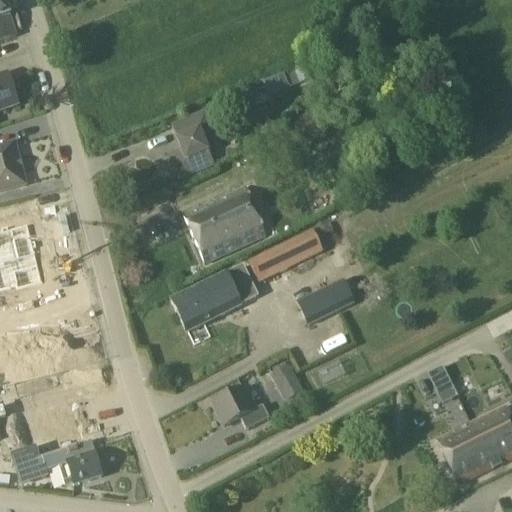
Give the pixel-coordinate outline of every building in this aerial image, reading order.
[(0,0),(0,44),(15,39),(8,20),(10,19),(3,0),(0,0)] [(0,113),(18,107),(7,76),(0,78),(0,113)] [(282,77),(260,83),(264,97),(286,91),(282,77)] [(324,105),(309,112),(312,119),(293,127),(302,149),(327,138),(325,132),(333,128),(324,105)] [(182,154),(168,160),(179,184),(214,169),(201,139),(215,133),(207,113),(172,128),(182,154)] [(0,194),(26,188),(15,145),(0,148),(0,194)] [(185,217),(206,265),(266,238),(245,191),(185,217)] [(42,284),(27,226),(0,233),(0,291),(10,289),(10,287),(16,286),(17,290),(42,284)] [(313,232),(248,264),(258,286),(323,255),(313,232)] [(243,267),(224,277),(170,303),(187,336),(259,300),(243,267)] [(308,330),(354,307),(342,283),(296,306),(308,330)] [(275,376),(270,378),(285,405),(303,394),(289,368),(287,369),(284,365),(273,372),(275,376)] [(444,371),(431,377),(442,399),(454,392),(444,371)] [(32,432),(72,419),(62,389),(22,402),(32,432)] [(270,422),(263,409),(255,413),(244,391),(212,407),(224,430),(240,422),(247,434),(270,422)] [(459,489),(511,462),(511,419),(507,408),(436,442),(459,489)] [(81,448),(72,419),(32,432),(41,461),(81,448)] [(91,445),(81,448),(41,461),(27,465),(33,484),(48,479),(46,474),(67,467),(74,489),(102,480),(91,445)]
